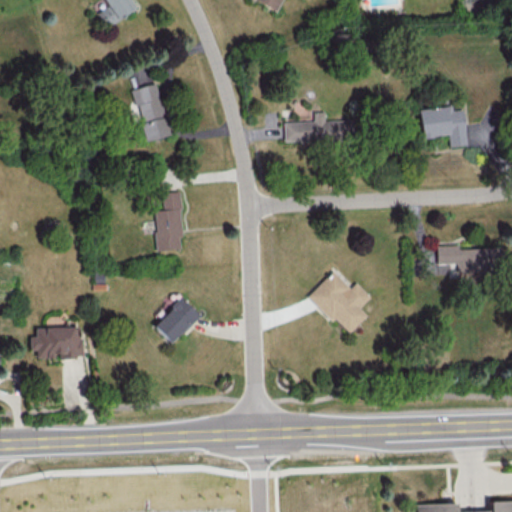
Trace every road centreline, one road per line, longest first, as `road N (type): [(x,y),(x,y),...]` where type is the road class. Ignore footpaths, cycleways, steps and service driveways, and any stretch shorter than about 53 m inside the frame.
road 1 (residential): [(189,0),(241,144),(256,433)]
road 2 (residential): [(511,187),(250,205)]
road 3 (tertiary): [(256,433),(0,441)]
road 4 (tertiary): [(511,423),(256,433)]
